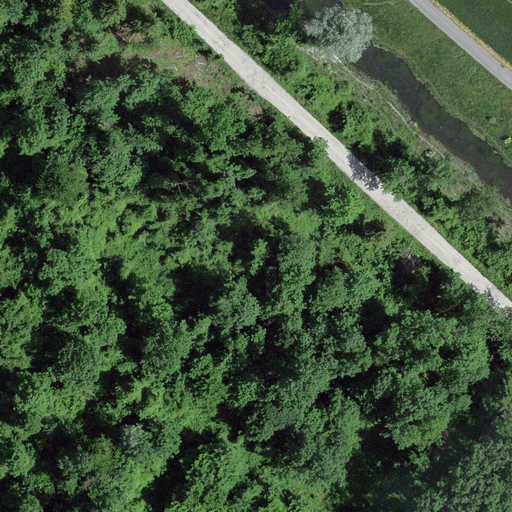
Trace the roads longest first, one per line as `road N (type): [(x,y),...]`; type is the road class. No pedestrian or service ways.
road 1 (unclassified): [(173,0),(511,316)]
road 2 (unclassified): [(420,0),(511,80)]
